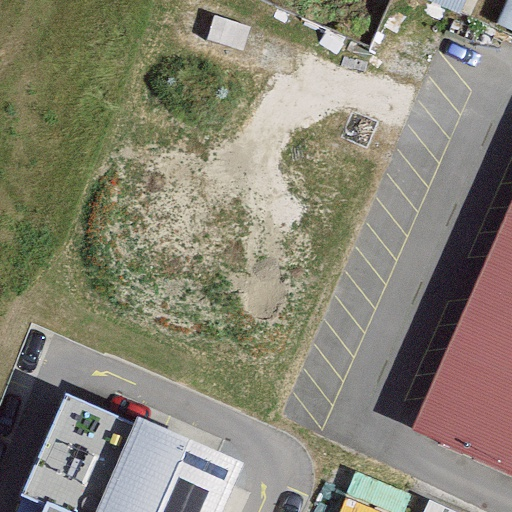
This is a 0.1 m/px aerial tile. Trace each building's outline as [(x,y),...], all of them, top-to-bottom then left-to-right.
[(432,0),(459,12),(464,0),(432,0)] [(442,444),(511,283),(511,207),(413,431),(442,444)] [(511,283),(442,444),(511,474),(511,283)] [(221,511),(239,471),(67,395),(23,495),(46,505),(42,511),(221,511)] [(42,511),(46,505),(23,495),(15,511),(42,511)]
